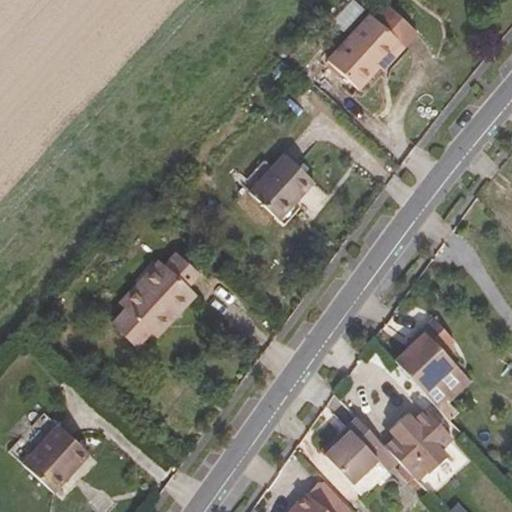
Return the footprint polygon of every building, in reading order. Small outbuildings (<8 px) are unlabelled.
[(349,31),(363,7),(351,0),(349,0),(335,23),(349,31)] [(378,68),(400,43),(369,15),(327,61),(357,91),(378,68)] [(405,47),(400,43),(378,68),(383,71),(405,47)] [(314,182),(284,155),(249,192),(273,217),(287,203),(292,207),(314,182)] [(168,312),(175,317),(193,296),(185,289),(197,275),(175,255),(164,267),(144,289),(138,283),(119,304),(126,310),(111,325),(135,349),(151,331),(168,312)] [(144,289),(164,267),(158,262),(138,283),(144,289)] [(157,336),(175,317),(168,312),(151,331),(157,336)] [(413,344),(395,362),(438,408),(469,380),(446,356),(458,344),(434,318),(410,341),(413,344)] [(425,410),(419,416),(445,443),(451,437),(425,410)] [(89,454),(45,413),(8,451),(53,493),(89,454)] [(406,413),(394,424),(436,467),(446,456),(439,449),(445,443),(419,416),(414,421),(406,413)] [(386,448),(356,417),(322,449),(352,484),(379,460),(388,470),(398,461),(386,448)] [(396,437),(389,445),(419,476),(426,469),(430,473),(436,467),(394,424),(388,430),(396,437)] [(386,448),(398,461),(415,480),(419,476),(389,445),(386,448)] [(330,511),(342,499),(323,480),(318,480),(307,493),(305,491),(294,505),(297,507),(293,511),(330,511)]
